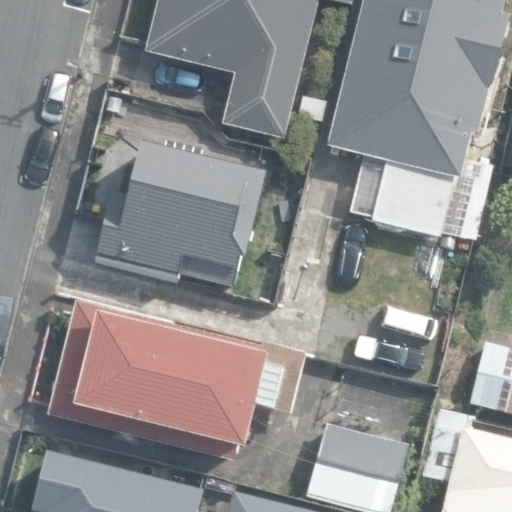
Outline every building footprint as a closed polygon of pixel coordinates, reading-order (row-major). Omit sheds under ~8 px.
[(221,126),(284,142),(318,2),(350,10),(352,0),(158,0),(145,54),(234,76),(221,126)] [(371,224),(440,241),(455,182),(460,183),(471,139),(477,140),(507,21),(501,20),(506,0),(363,0),(326,150),(385,165),(371,224)] [(326,125),(331,105),(303,99),(299,120),(326,125)] [(179,278),(239,292),(267,175),(141,145),(130,193),(109,189),(92,264),(177,285),(179,278)] [(49,416),(235,463),(248,410),(289,420),(305,355),(262,345),(261,350),(77,304),(49,416)] [(474,407),(511,416),(511,352),(489,347),(474,407)] [(511,511),(511,443),(468,433),(471,419),(437,411),(422,476),(450,483),(442,511),(511,511)] [(306,498),(356,511),(390,511),(408,448),(326,426),(306,498)] [(206,511),(212,489),(53,447),(35,511),(206,511)] [(329,511),(233,487),(226,511),(329,511)]
